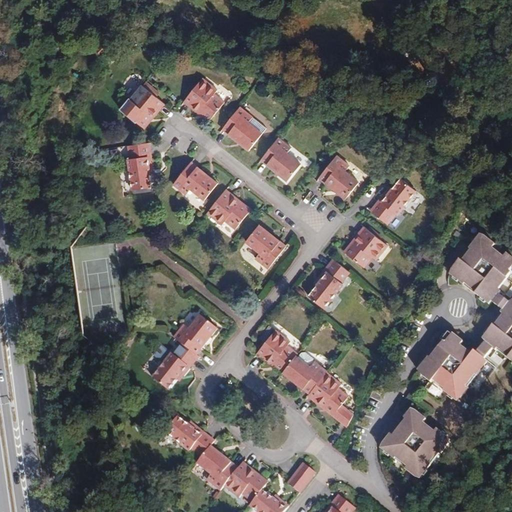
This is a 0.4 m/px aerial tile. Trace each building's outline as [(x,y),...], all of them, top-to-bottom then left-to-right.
[(102,56),(111,47),(103,40),(95,50),(102,56)] [(203,78),(184,102),(199,114),(201,111),(211,119),(225,102),(214,94),(217,90),(203,78)] [(153,119),(165,104),(142,85),(130,99),(134,103),(125,113),(142,127),(150,116),(153,119)] [(240,107),(222,129),(235,139),(236,138),(242,142),(241,144),(249,150),(262,134),(248,123),(253,117),(240,107)] [(209,122),(211,119),(201,111),(199,114),(209,122)] [(150,116),(142,127),(144,129),(153,119),(150,116)] [(248,123),(262,134),(267,128),(253,117),(248,123)] [(279,138),(261,160),(274,170),(275,169),(280,173),(279,174),(288,181),(301,164),(287,153),(292,148),(279,138)] [(133,190),(153,187),(151,174),(150,167),(153,167),(149,143),(128,146),(130,159),(128,160),(133,190)] [(337,156),(319,178),(332,188),(333,187),(338,191),(337,192),(346,199),(359,183),(345,172),(350,166),(337,156)] [(204,172),(191,162),(174,185),(186,195),(191,189),(205,200),(218,183),(209,177),(209,178),(203,174),(204,172)] [(417,191),(401,178),(392,189),(388,194),(386,192),(371,211),(387,224),(396,214),(397,215),(417,191)] [(241,201),(226,189),(207,213),(222,225),(225,221),(236,229),(249,212),(239,204),(241,201)] [(239,204),(249,212),(251,209),(241,201),(239,204)] [(269,269),(286,246),(273,236),(272,237),(267,233),(268,232),(259,225),(246,242),(260,253),(256,258),(269,269)] [(388,245),(364,227),(353,242),(355,244),(347,254),(364,268),(372,257),(376,260),(388,245)] [(485,236),(481,235),(474,244),(477,246),(485,236)] [(460,259),(452,270),(461,277),(459,280),(464,284),(465,283),(477,292),(475,294),(481,298),(483,295),(493,302),(502,291),(499,289),(511,272),(510,271),(511,268),(511,257),(506,254),(504,257),(493,249),(495,245),(485,236),(477,246),(474,244),(470,249),(471,250),(463,261),(460,259)] [(344,252),(347,254),(355,244),(353,242),(344,252)] [(317,285),(308,296),(324,308),(343,284),(342,283),(350,272),(333,259),(319,278),(321,280),(317,285)] [(461,277),(452,270),(451,274),(459,280),(461,277)] [(493,302),(483,295),(481,298),(489,304),(493,302)] [(486,340),(497,348),(498,347),(509,356),(508,358),(511,361),(511,303),(510,302),(501,313),(503,314),(495,326),(493,324),(489,330),(492,332),(486,340)] [(182,344),(197,356),(207,343),(206,342),(210,336),(211,337),(218,329),(201,316),(190,330),(184,325),(174,338),(182,344)] [(274,332),(268,327),(260,337),(266,342),(274,332)] [(266,342),(257,353),(272,365),(274,362),(284,371),(296,356),(298,354),(287,346),(291,342),(276,330),(274,332),(266,342)] [(483,338),(486,340),(492,332),(489,330),(483,338)] [(452,333),(445,342),(444,341),(430,358),(429,357),(425,362),(428,364),(421,374),(432,382),(433,380),(444,388),(443,390),(448,394),(451,391),(461,398),(469,388),(466,385),(475,374),(476,376),(481,370),(477,368),(485,359),(474,351),(471,354),(460,345),(463,342),(452,333)] [(152,378),(168,390),(177,380),(181,374),(183,376),(198,357),(197,356),(182,344),(173,355),(172,353),(152,378)] [(298,357),(310,367),(314,362),(314,359),(306,352),(302,352),(298,357)] [(297,383),(310,394),(327,372),(328,371),(315,361),(314,362),(310,367),(298,357),(296,356),(284,371),(283,372),(292,379),(293,378),(298,382),(297,383)] [(477,368),(481,370),(487,362),(485,359),(477,368)] [(283,372),(284,371),(274,362),(272,365),(282,373),(283,372)] [(421,374),(428,364),(425,362),(419,370),(421,374)] [(310,394),(308,396),(323,408),(325,405),(343,419),(348,410),(342,405),(349,396),(339,388),(342,384),(327,372),(310,394)] [(448,394),(457,401),(461,398),(451,391),(448,394)] [(342,422),(343,419),(325,405),(323,408),(342,422)] [(408,421),(416,411),(412,409),(405,418),(406,419),(408,421)] [(342,422),(347,427),(354,415),(348,410),(343,419),(342,422)] [(393,452),(390,455),(395,459),(397,457),(408,466),(405,469),(416,477),(424,467),(427,470),(431,465),(429,463),(438,452),(441,454),(449,444),(440,436),(442,433),(437,429),(435,432),(424,423),(426,419),(416,411),(408,421),(406,419),(394,435),(391,433),(383,444),(393,452)] [(189,424),(178,416),(166,432),(190,451),(191,449),(202,458),(211,446),(215,441),(196,426),(194,429),(189,424)] [(451,440),(442,433),(440,436),(449,444),(451,440)] [(381,448),(390,455),(393,452),(383,444),(381,448)] [(224,485),(238,467),(225,457),(224,458),(219,454),(220,453),(211,446),(202,458),(198,463),(212,474),(207,479),(220,490),(224,485)] [(257,474),(242,462),(238,467),(224,485),(239,497),(242,493),(253,502),(263,489),(266,485),(255,476),(257,474)] [(300,493),(317,472),(304,463),(288,483),(300,493)] [(420,479),(427,470),(424,467),(416,477),(420,479)] [(255,476),(266,485),(269,483),(257,474),(255,476)] [(274,498),(263,489),(253,502),(250,505),(258,511),(284,511),(289,507),(281,500),(279,502),(274,498)] [(352,511),(356,508),(339,495),(325,511),(352,511)]
